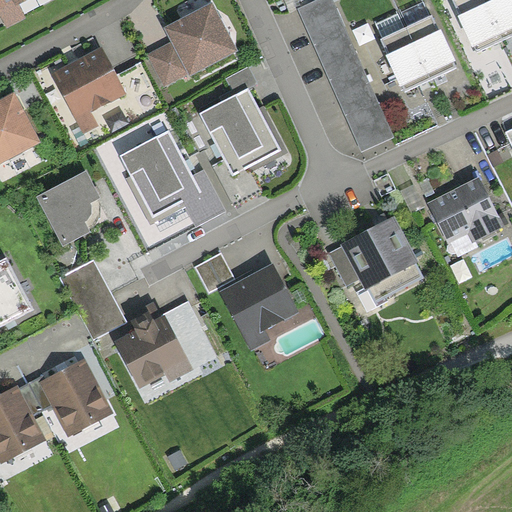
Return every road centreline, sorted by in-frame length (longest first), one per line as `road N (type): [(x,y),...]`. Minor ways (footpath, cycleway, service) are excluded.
road 1 (track): [(160,511),(268,446),(511,340)]
road 2 (residential): [(252,0),(335,195)]
